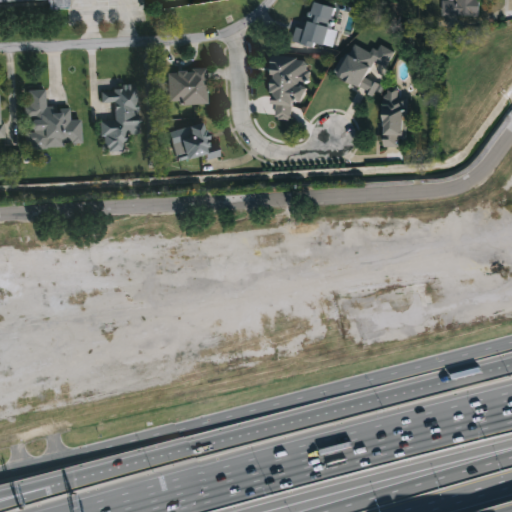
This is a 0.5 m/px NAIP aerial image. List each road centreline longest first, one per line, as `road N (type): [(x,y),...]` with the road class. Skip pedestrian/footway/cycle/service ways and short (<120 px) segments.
road 1 (residential): [(0,210),(450,185),(475,173),(511,122)]
road 2 (secondary): [(511,340),(0,473)]
road 3 (secondary): [(511,363),(50,486)]
road 4 (motorway): [(511,407),(134,511)]
road 5 (residential): [(0,46),(203,38),(241,24),(266,0)]
road 6 (motorway): [(511,444),(249,511)]
road 7 (residential): [(241,24),(251,133),(276,154),(309,155),(337,140)]
road 8 (motorway): [(511,453),(319,511)]
